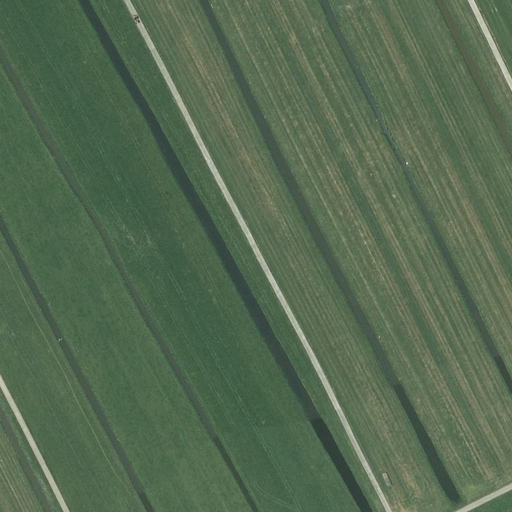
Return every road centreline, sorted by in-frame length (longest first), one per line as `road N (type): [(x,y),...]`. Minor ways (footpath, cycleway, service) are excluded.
road 1 (track): [(389,511),(126,0)]
road 2 (track): [(0,375),(68,511)]
